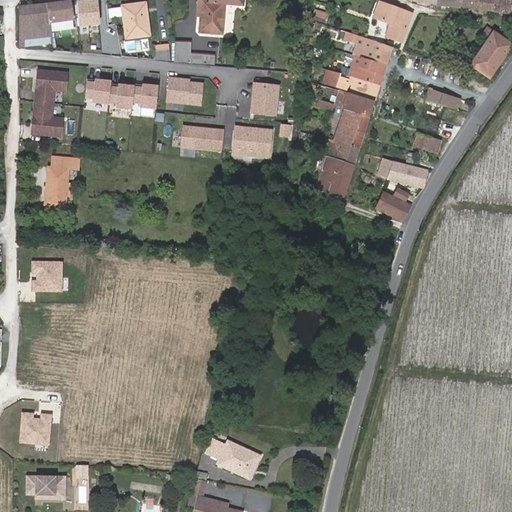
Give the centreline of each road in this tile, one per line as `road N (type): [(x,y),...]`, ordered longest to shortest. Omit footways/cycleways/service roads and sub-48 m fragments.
road 1 (unclassified): [(423,233),(370,397),(344,511)]
road 2 (residential): [(229,78),(11,54)]
road 3 (residential): [(11,54),(13,229)]
road 4 (unclassified): [(511,88),(423,233)]
road 5 (residential): [(13,229),(12,366),(0,385)]
